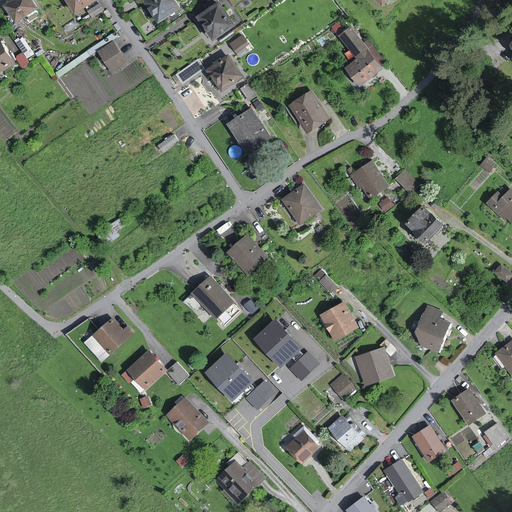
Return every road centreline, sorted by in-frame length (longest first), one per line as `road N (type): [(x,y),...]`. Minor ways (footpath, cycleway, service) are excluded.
road 1 (residential): [(245,201),(391,113),(469,31),(482,0)]
road 2 (residential): [(245,201),(63,328),(47,328),(0,285)]
road 3 (residential): [(328,511),(511,304)]
road 4 (residential): [(108,0),(245,201)]
